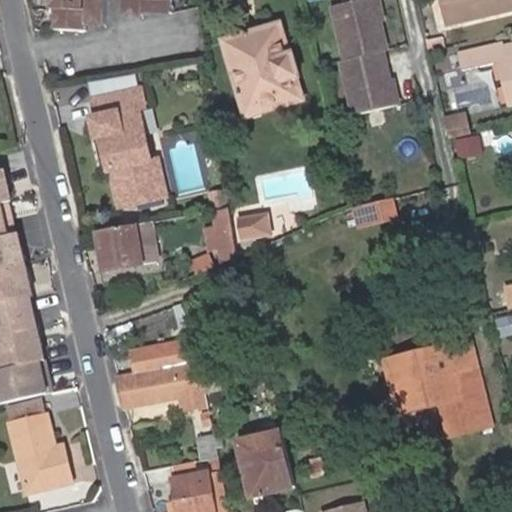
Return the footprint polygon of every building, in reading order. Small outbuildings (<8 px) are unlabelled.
[(54,8),(54,27),(87,27),(86,20),(105,21),(105,0),(86,0),(86,5),(82,5),(81,0),(123,0),(122,14),(141,13),(141,10),(172,12),(173,0),(49,0),(49,7),(54,8)] [(376,0),(344,0),(334,3),(346,56),(343,57),(355,112),(396,102),(383,48),(387,47),(376,0)] [(511,0),(436,0),(441,21),(511,3),(511,0)] [(286,28),(274,31),(283,62),(293,59),(286,28)] [(283,62),(274,31),(226,44),(246,112),(294,99),(291,86),(299,84),(303,83),(295,58),(293,59),(283,62)] [(511,54),(508,38),(508,35),(465,45),(468,62),(498,56),(508,99),(511,97),(511,54)] [(249,123),(305,106),(299,84),(291,86),(294,99),(246,112),(249,123)] [(99,137),(106,171),(114,207),(163,197),(155,160),(148,160),(137,109),(143,107),(138,90),(90,102),(93,118),(89,120),(94,138),(99,137)] [(106,171),(99,137),(94,138),(90,139),(98,173),(106,171)] [(13,416),(67,405),(27,197),(23,198),(18,168),(0,171),(0,364),(3,364),(13,416)] [(224,207),(223,192),(205,194),(207,209),(224,207)] [(391,201),(355,209),(359,229),(396,220),(391,201)] [(239,257),(231,210),(217,212),(218,225),(207,227),(209,241),(221,240),(222,252),(195,262),(197,273),(239,257)] [(264,217),(251,220),(255,239),(268,237),(264,217)] [(156,258),(151,219),(97,226),(103,264),(156,258)] [(255,239),(251,220),(238,222),(242,241),(255,239)] [(102,309),(83,227),(77,228),(97,311),(102,309)] [(507,310),(494,313),(498,332),(511,329),(507,310)] [(133,378),(120,381),(125,407),(191,395),(192,402),(194,409),(208,406),(207,404),(205,393),(198,362),(193,340),(134,354),(138,375),(138,376),(133,378)] [(449,350),(389,366),(400,410),(442,399),(450,433),(493,422),(479,365),(470,367),(464,340),(448,343),(449,350)] [(387,357),(389,366),(449,350),(448,343),(387,357)] [(205,393),(236,386),(229,355),(198,362),(205,393)] [(134,358),(127,360),(130,371),(118,373),(120,381),(133,378),(138,375),(134,358)] [(205,393),(207,404),(238,396),(236,386),(205,393)] [(191,395),(125,407),(127,414),(192,402),(191,395)] [(52,445),(57,443),(52,418),(13,427),(28,497),(75,487),(67,449),(59,452),(54,453),(52,445)] [(133,426),(138,445),(145,443),(141,425),(133,426)] [(296,483),(283,429),(238,440),(252,494),(255,493),(257,501),(270,498),(268,490),(296,483)] [(220,458),(214,436),(195,440),(199,462),(220,458)] [(145,443),(138,445),(136,444),(138,454),(151,451),(149,442),(145,443)] [(207,476),(174,482),(179,511),(229,511),(227,494),(212,497),(207,476)] [(326,509),(326,511),(374,511),(372,498),(326,509)]
